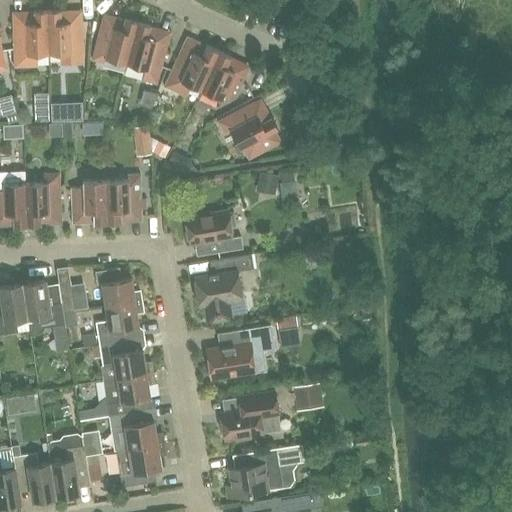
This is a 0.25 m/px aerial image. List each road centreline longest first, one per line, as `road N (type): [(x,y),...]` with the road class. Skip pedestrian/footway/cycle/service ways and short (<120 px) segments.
road 1 (residential): [(197,496),(155,257),(144,250),(0,255)]
road 2 (residential): [(294,95),(294,63),(178,0)]
